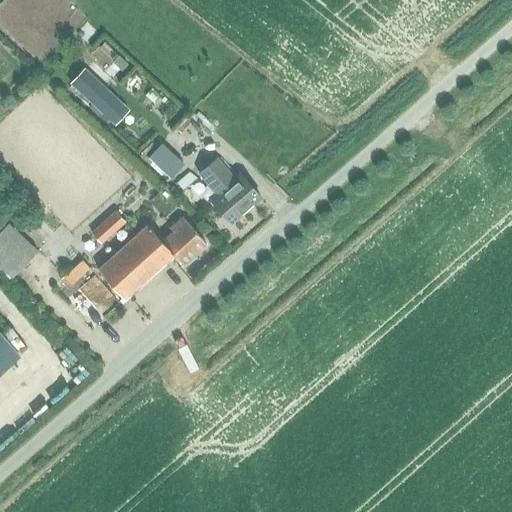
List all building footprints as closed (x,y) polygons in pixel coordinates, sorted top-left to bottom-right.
[(127,83),(136,73),(125,64),(117,74),(127,83)] [(114,123),(121,117),(112,109),(120,100),(84,67),(71,82),(92,102),(104,113),(114,123)] [(216,157),(198,172),(216,192),(209,198),(230,222),(258,198),(237,174),(233,176),(216,157)] [(0,223),(9,215),(0,205),(0,223)] [(116,211),(101,224),(109,234),(124,220),(116,211)] [(36,240),(45,230),(28,214),(19,224),(36,240)] [(171,257),(179,266),(180,266),(205,245),(180,217),(168,228),(171,232),(161,241),(146,224),(96,267),(124,298),(171,257)] [(64,275),(72,284),(89,267),(82,259),(64,275)] [(0,370),(19,354),(0,332),(0,370)]
